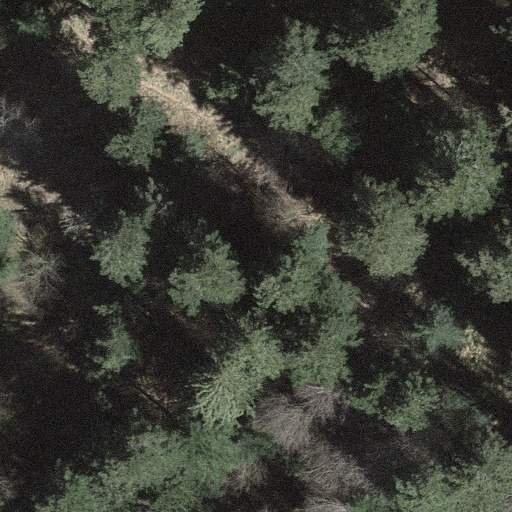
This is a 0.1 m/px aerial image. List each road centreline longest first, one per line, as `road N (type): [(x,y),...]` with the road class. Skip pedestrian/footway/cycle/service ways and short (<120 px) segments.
road 1 (track): [(0,206),(111,187),(219,199),(291,191),(286,158),(268,138),(103,53),(55,0)]
road 2 (track): [(291,191),(395,183),(494,191),(511,204)]
